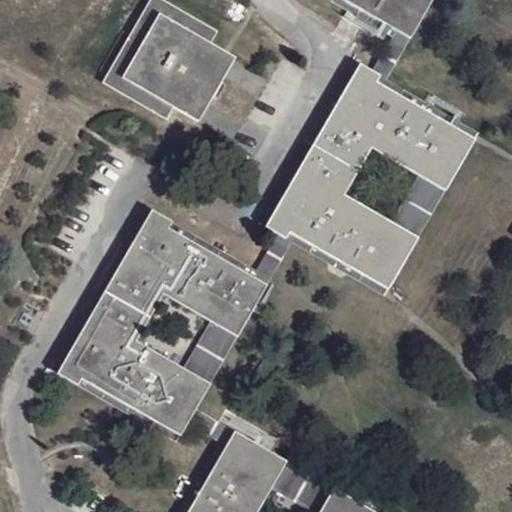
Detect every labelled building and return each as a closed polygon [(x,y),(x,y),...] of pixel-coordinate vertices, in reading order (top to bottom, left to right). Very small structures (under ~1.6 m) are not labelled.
[(152,0),(106,85),(168,120),(174,109),(201,122),(236,59),(212,45),(219,33),(161,0),(152,0)] [(410,39),(433,0),(343,0),(397,31),(410,39)] [(410,39),(397,31),(373,73),(379,76),(387,80),(410,39)] [(474,140),(384,88),(375,82),(373,73),(360,65),(266,227),(279,235),(285,239),(289,232),(387,290),(417,239),(388,222),(344,196),(371,148),(415,174),(445,191),(474,140)] [(388,222),(417,239),(445,191),(415,174),(388,222)] [(238,338),(269,285),(255,278),(170,228),(173,223),(153,211),(61,373),(81,385),(84,380),(182,435),(189,423),(197,409),(212,387),(186,372),(137,343),(165,296),(213,324),(238,338)] [(269,285),(293,243),(285,239),(279,235),(258,272),(255,278),(269,285)] [(212,387),(238,338),(213,324),(186,372),(212,387)] [(189,423),(218,442),(229,430),(197,409),(189,423)] [(372,511),(333,489),(319,511),(256,511),(270,488),(286,461),(234,432),(187,511),(372,511)] [(311,511),(319,511),(333,489),(286,461),(270,488),(311,511)]
